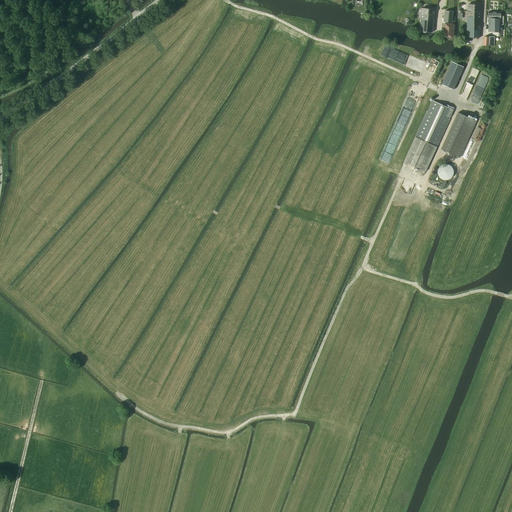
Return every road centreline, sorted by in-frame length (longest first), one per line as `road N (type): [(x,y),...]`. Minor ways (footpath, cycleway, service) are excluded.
road 1 (track): [(116,391),(155,419),(220,432),(252,418),(294,414),(402,175),(389,169),(427,85),(225,0)]
road 2 (tertiary): [(0,118),(157,0)]
road 3 (track): [(361,268),(429,295),(492,291),(511,299)]
